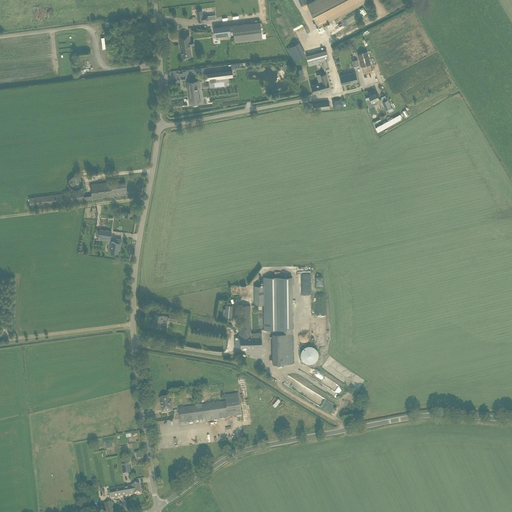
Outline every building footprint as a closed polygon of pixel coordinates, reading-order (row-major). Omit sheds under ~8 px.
[(96,0),(81,0),(82,1),(88,0),(89,10),(98,10),(96,0)] [(315,0),(307,4),(319,27),(369,0),(315,0)] [(202,16),(202,10),(197,11),(198,22),(203,21),(208,21),(207,16),(202,16)] [(229,26),(213,27),(215,38),(234,36),(235,42),(262,39),(260,22),(232,25),(229,26)] [(178,35),(180,48),(182,58),(192,57),(190,45),(188,46),(187,39),(190,39),(189,34),(178,35)] [(297,43),(286,49),(293,62),(304,56),(297,43)] [(326,50),(305,55),(308,66),(321,63),(322,68),(329,66),(326,50)] [(367,51),(357,54),(361,67),(371,64),(367,51)] [(359,80),(362,87),(372,83),(370,76),(367,77),(367,75),(374,73),(371,65),(359,69),(361,73),(358,74),(358,75),(361,74),(362,79),(359,80)] [(304,79),(302,69),(295,71),(298,81),(304,79)] [(215,73),(204,74),(205,81),(210,80),(216,80),(216,79),(225,78),(233,77),(232,70),(224,71),(225,78),(216,79),(215,73)] [(339,76),(341,81),(342,85),(358,81),(355,72),(339,76)] [(320,75),(322,83),(311,86),(313,94),(330,89),(326,74),(320,75)] [(199,80),(187,82),(187,89),(189,89),(190,99),(191,99),(192,102),(197,102),(196,98),(198,98),(198,95),(196,95),(195,88),(197,88),(199,87),(199,80)] [(369,96),(371,100),(372,102),(375,100),(377,105),(381,103),(378,97),(376,92),(369,96)] [(382,102),(385,110),(391,108),(387,100),(382,102)] [(92,195),(84,196),(83,191),(29,198),(31,209),(88,201),(88,200),(123,195),(127,195),(126,182),(112,184),(111,182),(91,184),(92,195)] [(99,236),(110,237),(111,231),(100,229),(99,236)] [(116,239),(115,242),(110,241),(109,245),(108,245),(107,251),(118,253),(119,246),(120,247),(121,240),(116,239)] [(291,278),(291,277),(279,277),(263,278),(264,286),(254,286),(254,304),(264,304),(264,325),(264,330),(272,330),(273,364),(278,364),(292,364),(292,333),(291,278)] [(222,318),(226,319),(226,317),(231,318),(233,306),(226,305),(225,309),(223,309),(222,318)] [(239,337),(234,338),(235,347),(243,347),(249,347),(255,347),(262,347),(261,333),(256,333),(256,339),(251,339),(251,333),(250,305),(239,306),(240,329),(240,337),(239,337)] [(152,325),(161,327),(162,319),(168,320),(168,321),(176,323),(178,314),(169,312),(169,316),(154,313),(152,325)] [(316,347),(301,347),(302,363),(316,362),(316,347)] [(315,392),(287,376),(283,384),(312,401),(315,396),(313,395),(315,392)] [(159,399),(160,404),(161,404),(162,413),(167,413),(173,412),(171,403),(169,403),(169,398),(159,399)] [(225,402),(178,409),(180,425),(228,419),(225,402)] [(121,465),(123,475),(131,473),(129,463),(121,465)] [(109,490),(110,494),(111,499),(141,493),(139,484),(109,490)] [(102,504),(103,511),(112,511),(111,502),(102,504)]
